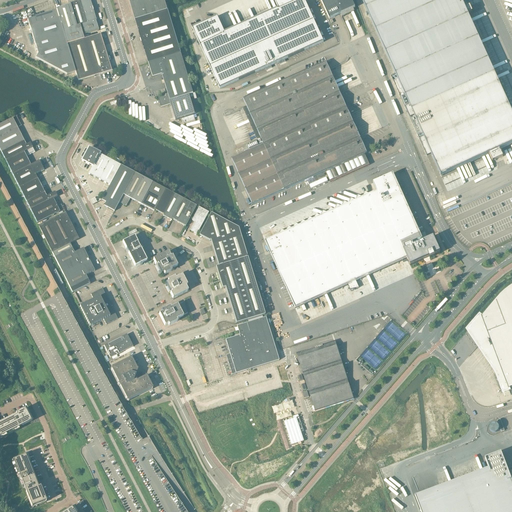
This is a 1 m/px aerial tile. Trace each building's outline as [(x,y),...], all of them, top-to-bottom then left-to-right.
[(80,26),(81,25),(81,24),(86,23),(79,0),(79,1),(76,2),(74,3),(74,2),(70,3),(70,5),(76,26),(80,25),(80,26)] [(81,25),(84,34),(99,30),(96,20),(93,10),(92,7),(90,0),(79,0),(86,23),(81,24),(81,25)] [(168,10),(164,0),(129,0),(135,20),(168,10)] [(251,20),(272,66),(324,42),(304,0),(274,0),(278,8),(251,20)] [(320,0),(329,19),(355,8),(351,0),(320,0)] [(431,154),(441,176),(489,154),(490,158),(492,162),(495,160),(503,157),(499,149),(511,143),(511,113),(467,14),(472,12),(470,6),(465,8),(461,0),(361,0),(395,75),(391,76),(427,156),(431,154)] [(84,34),(81,25),(80,26),(80,25),(76,26),(70,5),(70,3),(70,4),(70,5),(56,9),(67,44),(84,39),(83,34),(84,34)] [(75,72),(67,44),(56,9),(41,14),(34,16),(35,17),(28,19),(38,54),(36,58),(40,60),(67,75),(75,72)] [(149,63),(181,53),(168,10),(135,20),(148,60),(149,63)] [(272,66),(251,20),(224,33),(217,17),(192,28),(220,89),(272,66)] [(67,44),(75,72),(78,81),(111,71),(108,60),(100,34),(84,39),(67,44)] [(170,100),(189,94),(193,93),(181,53),(149,63),(153,77),(162,75),(168,94),(170,100)] [(260,146),(302,127),(346,107),(345,104),(344,105),(342,100),(343,100),(326,62),(243,99),(247,107),(243,108),(260,146)] [(195,114),(189,94),(170,100),(168,94),(158,96),(161,107),(171,103),(176,120),(195,114)] [(330,183),(369,165),(364,154),(367,153),(365,150),(363,146),(363,145),(346,107),(302,127),(323,173),(326,172),(330,183)] [(0,150),(1,152),(24,141),(17,128),(21,126),(16,116),(0,124),(0,150)] [(305,181),(323,173),(302,127),(260,146),(259,146),(232,159),(252,204),(305,181)] [(5,161),(32,147),(30,143),(26,145),(24,141),(1,152),(5,161)] [(31,165),(30,165),(26,157),(35,152),(32,147),(5,161),(9,168),(7,168),(9,171),(10,171),(12,175),(31,165)] [(92,167),(99,154),(89,148),(82,161),(92,167)] [(110,186),(121,165),(99,154),(92,167),(88,174),(109,185),(102,200),(109,186),(110,186)] [(44,170),(41,165),(39,161),(30,165),(31,165),(12,175),(26,201),(44,192),(35,174),(44,170)] [(119,202),(135,173),(121,165),(110,186),(109,186),(102,200),(106,202),(104,206),(114,212),(119,203),(119,202)] [(141,204),(153,182),(135,173),(119,202),(119,203),(119,202),(126,206),(130,198),(141,204)] [(265,242),(267,246),(295,308),(348,285),(350,290),(359,288),(356,281),(407,258),(410,265),(423,260),(423,259),(429,257),(430,258),(435,256),(434,255),(440,252),(433,237),(423,241),(422,239),(393,174),(373,183),(377,192),(370,194),(365,192),(363,197),(358,195),(356,201),(351,199),(349,204),(344,202),(342,207),(337,205),(335,210),(330,208),(328,213),(323,211),(321,216),(316,214),(314,219),(309,217),(307,222),(302,221),(300,226),(295,224),(293,229),(288,227),(286,232),(281,230),(279,235),(265,242)] [(161,198),(165,189),(153,182),(141,204),(154,211),(155,210),(161,198)] [(163,215),(175,194),(165,189),(161,198),(155,210),(163,215)] [(53,199),(57,197),(55,192),(46,196),(44,192),(26,201),(30,211),(53,199)] [(172,219),(183,199),(175,194),(163,215),(162,216),(171,221),(172,219)] [(57,207),(53,199),(30,211),(37,223),(64,210),(61,204),(57,207)] [(185,226),(196,206),(183,199),(172,219),(185,226)] [(197,234),(208,212),(199,207),(192,220),(194,222),(189,231),(197,234)] [(70,244),(75,241),(79,240),(65,213),(38,226),(43,235),(44,238),(52,253),(70,244)] [(218,266),(215,267),(219,279),(222,278),(251,269),(239,232),(238,228),(211,213),(199,236),(210,241),(211,241),(218,266)] [(142,265),(142,264),(142,263),(147,260),(140,247),(139,247),(139,246),(140,246),(140,245),(140,244),(139,244),(138,244),(137,243),(138,243),(134,236),(129,238),(129,239),(128,239),(127,239),(122,242),(126,249),(128,253),(135,266),(140,264),(140,265),(141,265),(142,265)] [(70,289),(72,293),(90,284),(86,275),(95,271),(89,261),(88,259),(83,248),(74,253),(70,244),(52,253),(70,289)] [(170,257),(168,252),(153,260),(156,265),(157,264),(158,265),(157,266),(157,267),(157,268),(161,275),(164,273),(165,275),(172,271),(171,269),(177,266),(172,256),(170,257)] [(60,286),(63,284),(55,269),(53,271),(60,286)] [(222,289),(225,288),(230,303),(258,294),(251,269),(222,278),(219,279),(222,289)] [(187,285),(182,275),(175,278),(174,277),(167,280),(168,282),(165,284),(169,291),(170,292),(171,291),(172,292),(170,293),(173,299),(188,291),(185,286),(187,285)] [(511,286),(511,288),(506,291),(501,296),(496,300),(476,324),(482,332),(478,337),(481,342),(486,345),(485,346),(488,349),(487,350),(491,354),(490,355),(495,359),(494,360),(497,363),(496,363),(497,364),(500,366),(499,368),(497,371),(498,371),(500,369),(508,390),(511,388),(511,286)] [(108,301),(102,289),(91,295),(93,300),(80,307),(90,326),(103,320),(106,324),(117,319),(111,306),(112,306),(109,301),(108,301)] [(264,315),(263,310),(258,294),(230,303),(236,324),(264,315)] [(187,313),(184,302),(182,303),(177,305),(171,308),(170,306),(161,311),(162,312),(159,314),(165,326),(168,324),(169,326),(177,321),(176,320),(183,317),(183,316),(187,313)] [(237,326),(239,336),(225,340),(230,354),(227,355),(233,375),(278,360),(265,318),(237,326)] [(110,358),(133,347),(127,335),(104,346),(107,354),(108,354),(109,357),(110,358)] [(315,412),(354,399),(335,341),(296,353),(315,412)] [(132,358),(130,358),(130,357),(129,358),(112,367),(111,367),(111,369),(110,369),(111,369),(118,383),(118,384),(119,386),(120,386),(126,400),(126,401),(127,400),(128,401),(129,400),(148,390),(151,389),(152,389),(153,387),(152,387),(147,377),(147,376),(147,377),(145,376),(145,377),(136,381),(134,377),(135,377),(136,374),(135,374),(137,369),(138,369),(136,368),(132,359),(132,358)] [(16,416),(0,424),(0,437),(5,435),(6,436),(19,430),(18,428),(31,422),(25,409),(15,413),(16,416)] [(293,419),(284,422),(291,445),(298,443),(304,441),(301,432),(303,431),(302,429),(303,429),(298,415),(292,417),(293,419)] [(511,511),(511,482),(501,453),(485,459),(489,468),(416,496),(421,511),(511,511)] [(25,455),(13,460),(31,506),(45,500),(40,487),(38,488),(25,455)]
